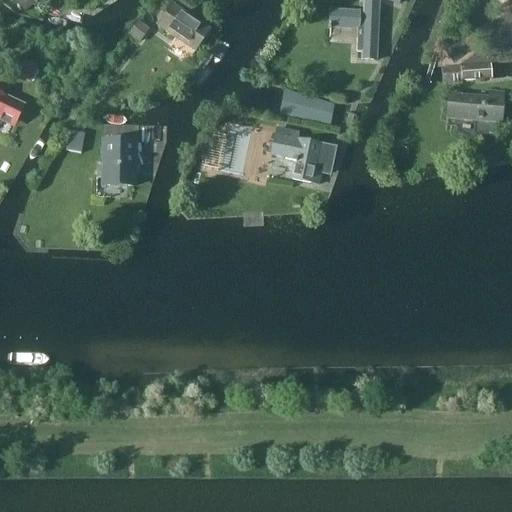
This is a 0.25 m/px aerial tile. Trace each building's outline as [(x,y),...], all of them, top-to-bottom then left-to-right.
[(376,65),(377,42),(379,4),(365,4),(365,15),(331,13),(330,29),(364,31),(362,64),(376,65)] [(196,53),(210,31),(173,7),(159,29),(196,53)] [(502,125),(504,95),(490,93),(489,100),(449,96),(447,120),(502,125)] [(0,114),(16,121),(23,106),(0,95),(0,114)] [(319,186),(321,176),(316,175),(322,148),(290,140),(291,133),(278,130),(272,157),(294,162),(290,179),(319,186)] [(84,133),(71,131),(68,148),(80,150),(84,133)] [(135,188),(135,144),(104,144),(103,187),(135,188)]
